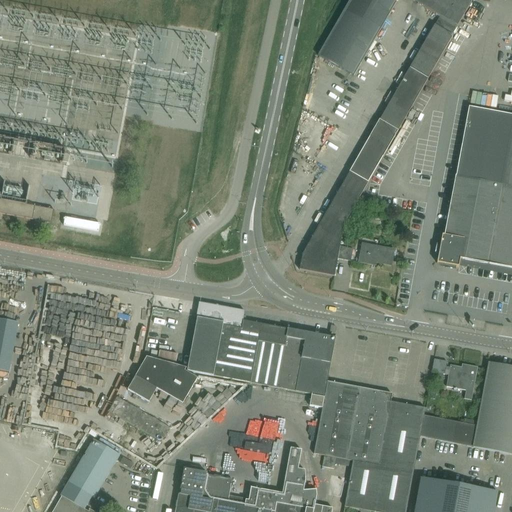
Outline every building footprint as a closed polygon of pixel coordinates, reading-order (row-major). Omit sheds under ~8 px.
[(390,0),(349,0),(318,56),(353,77),(396,3),(391,0),(390,0)] [(409,0),(440,17),(456,27),(471,0),(409,0)] [(453,35),(456,27),(440,17),(435,25),(453,35)] [(344,224),(420,92),(453,35),(435,25),(375,128),(375,127),(349,172),(349,173),(302,255),(299,270),(334,277),(337,259),(339,247),(344,224)] [(511,269),(511,115),(468,108),(456,173),(456,176),(455,176),(444,234),(444,236),(442,235),(437,264),(458,267),(460,260),(511,269)] [(0,214),(52,224),(54,211),(0,200),(0,214)] [(65,218),(63,226),(98,232),(100,224),(65,218)] [(362,245),(358,263),(371,266),(372,263),(391,267),(394,251),(362,245)] [(353,249),(339,247),(337,259),(350,262),(353,249)] [(244,316),(244,312),(199,303),(196,318),(197,318),(187,372),(295,392),(306,333),(245,322),(246,317),(244,316)] [(0,320),(0,371),(9,373),(18,323),(0,320)] [(335,339),(333,338),(306,333),(295,392),(311,395),(324,397),(326,383),(335,339)] [(180,353),(168,351),(159,350),(158,356),(179,359),(180,353)] [(186,364),(168,360),(148,357),(142,367),(136,364),(130,374),(136,377),(129,389),(151,402),(158,390),(183,405),(198,379),(185,371),(186,364)] [(446,367),(446,362),(434,360),(431,373),(448,376),(446,388),(453,389),(453,391),(457,392),(457,390),(466,391),(464,400),(471,401),(477,368),(462,365),(461,368),(450,366),(449,368),(446,367)] [(511,368),(488,365),(476,428),(511,434),(511,368)] [(406,511),(420,437),(423,418),(425,410),(390,403),(392,395),(326,383),(324,397),(322,409),(313,454),(352,462),(344,507),(345,507),(370,511),(406,511)] [(322,409),(324,397),(311,395),(309,407),(322,409)] [(161,443),(168,431),(169,428),(117,397),(108,412),(161,443)] [(276,405),(276,397),(268,397),(268,405),(276,405)] [(284,422),(311,423),(311,416),(284,415),(284,422)] [(473,447),(476,428),(423,418),(420,437),(473,447)] [(511,454),(511,434),(476,428),(473,447),(511,454)] [(68,483),(61,496),(61,497),(84,510),(91,497),(94,498),(119,456),(94,440),(68,483)] [(303,491),(304,488),(305,480),(304,471),(298,469),(301,451),(291,449),(283,488),(282,494),(250,488),(248,500),(229,497),(232,480),(206,476),(207,473),(200,472),(189,470),(184,469),(180,490),(181,491),(180,495),(179,495),(175,511),(332,511),(333,509),(322,507),(315,505),(316,496),(316,490),(303,491)] [(335,459),(324,457),(322,467),(334,469),(335,459)] [(47,469),(41,480),(47,483),(52,473),(47,469)] [(50,484),(58,489),(64,480),(56,475),(50,484)] [(493,511),(497,493),(420,479),(414,511),(493,511)] [(61,497),(52,511),(93,511),(89,509),(88,511),(84,510),(61,497)]
